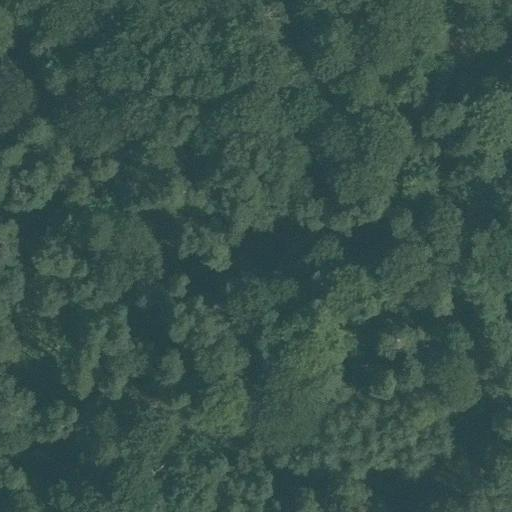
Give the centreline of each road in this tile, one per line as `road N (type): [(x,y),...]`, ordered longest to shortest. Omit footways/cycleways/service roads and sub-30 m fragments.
road 1 (track): [(66,511),(187,390),(360,158)]
road 2 (track): [(360,158),(55,0)]
road 3 (unknown): [(379,156),(368,45),(343,0)]
